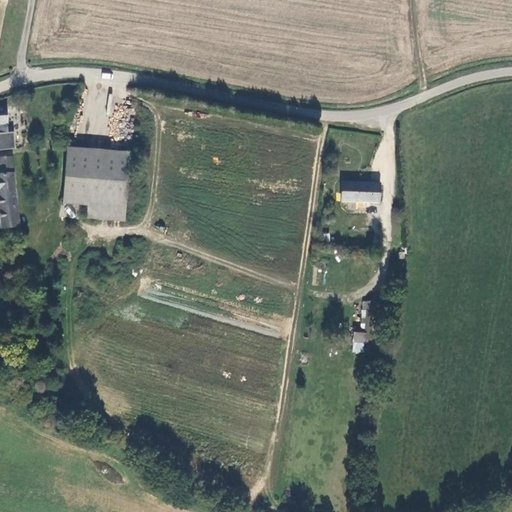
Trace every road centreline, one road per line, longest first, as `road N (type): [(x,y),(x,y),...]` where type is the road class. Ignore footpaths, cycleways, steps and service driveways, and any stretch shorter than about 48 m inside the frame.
road 1 (tertiary): [(511,68),(371,114),(130,76),(36,74),(0,85)]
road 2 (unknown): [(356,511),(409,269),(407,103)]
